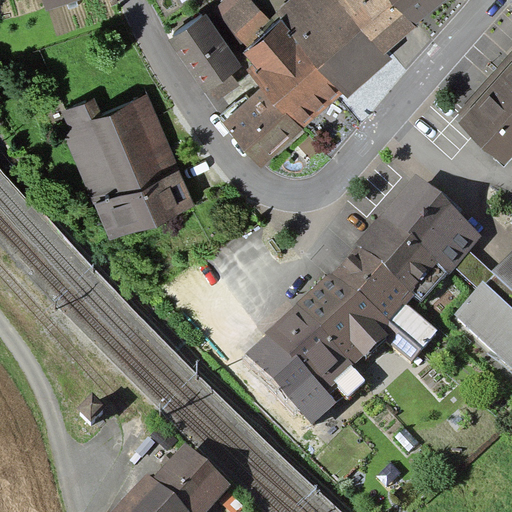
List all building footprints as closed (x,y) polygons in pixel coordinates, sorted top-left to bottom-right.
[(42,0),(47,12),(81,0),(42,0)] [(224,0),(215,9),(246,49),(274,25),(251,0),(224,0)] [(261,89),(304,129),(343,93),(347,97),(392,59),(387,53),(385,55),(338,0),(337,0),(290,0),(276,13),(282,19),(274,25),(246,49),(243,52),(252,64),(246,69),(261,89)] [(395,0),(337,0),(338,0),(385,55),(387,53),(418,26),(416,24),(395,0)] [(395,0),(416,24),(444,0),(395,0)] [(206,13),(169,39),(205,91),(209,88),(217,100),(240,84),(232,72),(242,65),(206,13)] [(511,52),(458,112),(463,117),(511,62),(511,52)] [(511,62),(463,117),(457,123),(504,165),(511,156),(511,62)] [(304,129),(261,89),(223,121),(262,168),(305,132),(304,129)] [(179,169),(149,96),(103,116),(96,98),(63,111),(70,129),(64,131),(94,204),(179,169)] [(110,241),(196,206),(179,169),(94,204),(110,241)] [(415,175),(380,215),(446,272),(449,274),(455,267),(469,251),(483,234),(415,175)] [(380,215),(356,244),(357,245),(416,295),(421,300),(446,272),(380,215)] [(357,245),(336,271),(389,321),(405,303),(407,305),(416,295),(357,245)] [(511,251),(493,272),(478,289),(454,314),(511,367),(511,251)] [(493,272),(469,251),(455,267),(478,289),(493,272)] [(333,268),(296,303),(354,364),(356,364),(384,336),(410,361),(422,349),(389,321),(336,271),(333,268)] [(354,364),(296,303),(266,332),(268,334),(291,358),(295,355),(337,401),(347,392),(349,394),(365,379),(352,366),(354,364)] [(407,305),(405,303),(389,321),(422,349),(437,330),(407,305)] [(268,334),(246,354),(312,424),(337,401),(295,355),(291,358),(268,334)] [(105,403),(92,392),(77,408),(90,419),(105,403)] [(205,511),(231,485),(185,442),(152,477),(189,511),(205,511)] [(189,511),(152,477),(148,473),(110,511),(189,511)]
